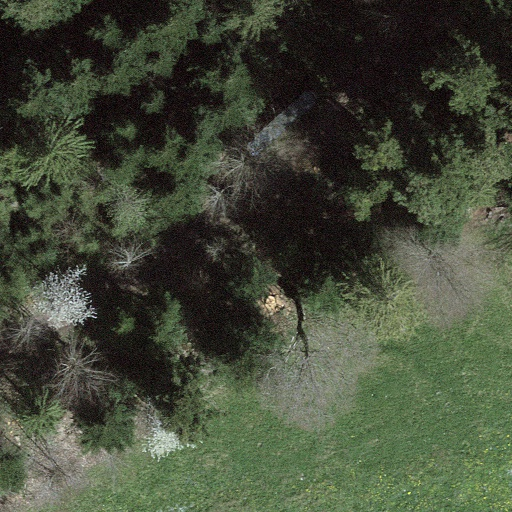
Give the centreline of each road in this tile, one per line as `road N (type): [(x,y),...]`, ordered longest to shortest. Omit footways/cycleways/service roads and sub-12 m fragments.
road 1 (track): [(0,336),(177,231),(223,186)]
road 2 (track): [(223,186),(406,0)]
